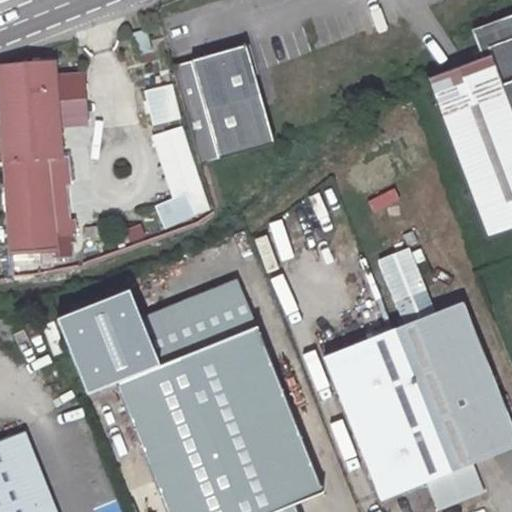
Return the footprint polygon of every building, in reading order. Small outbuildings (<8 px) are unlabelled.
[(145,30),(132,34),(139,54),(151,50),(145,30)] [(511,39),(422,73),(434,104),(487,241),(511,231),(511,39)] [(246,45),(172,66),(200,165),(274,145),(246,45)] [(24,65),(0,66),(0,95),(5,161),(12,266),(13,266),(44,264),(43,251),(55,251),(56,258),(71,257),(69,232),(69,229),(54,231),(48,183),(70,181),(67,157),(61,157),(57,115),(55,93),(53,64),(32,65),(24,65)] [(171,87),(146,93),(148,101),(150,113),(153,124),(154,131),(163,129),(161,123),(179,118),(171,87)] [(65,92),(55,93),(57,115),(67,115),(65,92)] [(181,128),(153,137),(174,198),(155,207),(165,227),(210,209),(181,128)] [(70,181),(48,183),(54,231),(69,229),(69,232),(76,232),(70,181)] [(405,326),(324,360),(381,502),(426,484),(437,511),(484,493),(472,465),(511,448),(511,433),(460,304),(433,315),(407,250),(379,261),(405,326)] [(44,264),(13,266),(14,276),(44,273),(44,264)] [(434,277),(429,265),(420,270),(424,281),(434,277)] [(128,293),(56,322),(86,397),(115,386),(165,511),(297,511),(295,506),(323,494),(240,288),(142,327),(128,293)] [(383,312),(375,315),(381,331),(390,328),(383,312)] [(35,511),(6,438),(0,440),(0,511),(35,511)]
